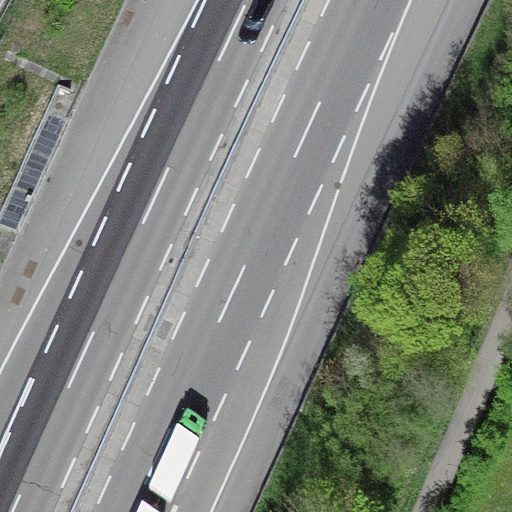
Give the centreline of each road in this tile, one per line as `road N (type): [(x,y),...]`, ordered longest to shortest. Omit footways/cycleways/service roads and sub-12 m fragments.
road 1 (motorway): [(132,511),(367,0)]
road 2 (motorway): [(247,0),(12,511)]
